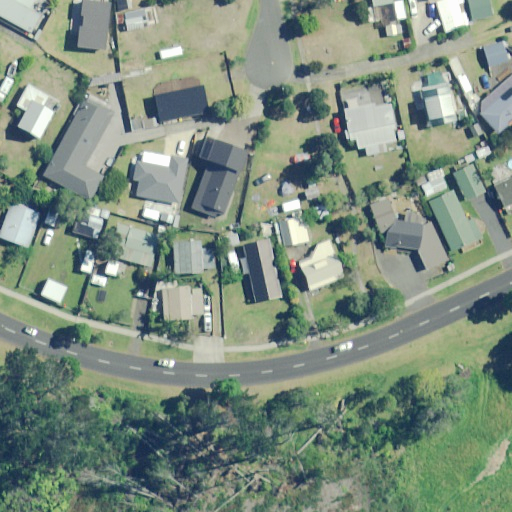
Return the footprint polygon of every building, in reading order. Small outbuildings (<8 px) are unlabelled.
[(33,0),(0,0),(0,17),(28,33),(38,15),(28,10),(33,0)] [(370,0),(371,7),(379,6),(383,36),(401,33),(399,19),(402,18),(400,3),(391,5),(389,0),(370,0)] [(459,0),(443,0),(434,3),(442,33),(467,26),(459,0)] [(490,17),(486,0),(464,0),(469,22),(490,17)] [(183,10),(182,2),(167,4),(169,12),(183,10)] [(147,28),(144,10),(122,14),(112,16),(114,25),(124,23),(125,32),(147,28)] [(505,62),(500,43),(481,49),(487,68),(505,62)] [(111,70),(108,55),(117,53),(115,44),(107,46),(97,48),(101,72),(111,70)] [(414,110),(422,109),(426,127),(454,122),(452,113),(455,112),(448,76),(409,84),(414,110)] [(511,121),(511,83),(478,115),(497,135),(511,121)] [(57,103),(26,85),(15,106),(24,111),(15,127),(37,139),(57,103)] [(112,113),(84,98),(41,176),(87,201),(100,177),(82,167),(112,113)] [(355,99),(343,100),(344,109),(341,109),(345,140),(354,139),(355,149),(364,148),(365,155),(385,153),(383,144),(394,142),(389,104),(356,108),(355,99)] [(197,109),(199,118),(212,115),(210,106),(197,109)] [(192,119),(189,108),(128,120),(130,132),(192,119)] [(180,205),(189,160),(194,131),(165,133),(162,156),(141,152),(140,163),(134,162),(131,179),(137,181),(134,196),(144,198),(141,218),(177,224),(180,205)] [(245,152),(211,140),(204,161),(207,162),(190,209),(214,218),(216,213),(222,215),(245,152)] [(474,151),(477,159),(489,154),(486,146),(474,151)] [(483,192),(471,166),(452,174),(464,201),(483,192)] [(424,197),(444,188),(439,178),(441,177),(438,169),(424,175),(428,183),(419,186),(424,197)] [(511,204),(511,178),(490,188),(499,210),(511,204)] [(316,189),(302,193),(305,202),(318,198),(316,189)] [(427,203),(449,252),(458,248),(479,238),(471,219),(464,222),(450,192),(427,203)] [(421,226),(410,212),(404,212),(403,223),(395,223),(385,198),(366,206),(377,234),(384,235),(383,248),(415,250),(424,270),(445,260),(428,223),(421,226)] [(298,208),(296,200),(279,205),(282,213),(298,208)] [(0,238),(25,248),(38,215),(32,212),(10,204),(0,230),(0,238)] [(301,215),(276,221),(274,221),(280,248),(302,243),(307,242),(301,215)] [(100,220),(79,216),(76,236),(96,240),(100,220)] [(157,236),(126,228),(118,259),(149,267),(157,236)] [(199,250),(199,241),(172,242),(172,274),(201,273),(201,269),(212,269),(211,250),(199,250)] [(278,297),(266,241),(242,246),(254,302),(278,297)] [(341,278),(326,241),(315,245),(310,257),(296,262),(308,291),(341,278)] [(93,266),(81,263),(77,278),(89,281),(93,266)] [(187,295),(187,288),(159,289),(161,321),(190,320),(189,315),(200,314),(199,295),(187,295)]
